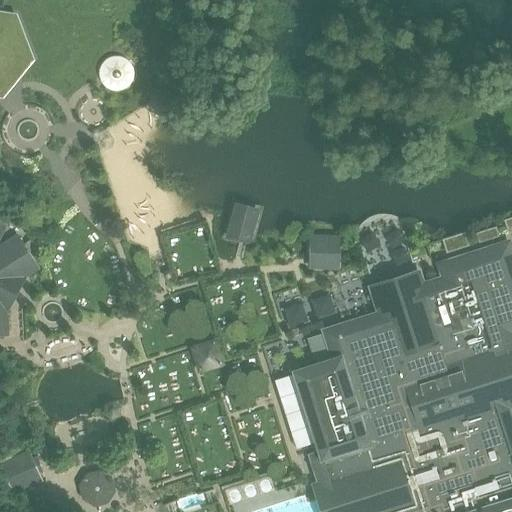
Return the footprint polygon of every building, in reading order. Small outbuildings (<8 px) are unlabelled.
[(0,97),(5,98),(36,60),(18,13),(0,10),(0,97)] [(255,213),(237,208),(230,234),(248,239),(255,213)] [(0,336),(9,336),(8,313),(26,278),(40,269),(37,263),(18,234),(0,244),(0,336)] [(311,270),(341,270),(342,236),(320,235),(311,235),(311,270)] [(511,511),(511,450),(498,407),(511,402),(511,370),(510,370),(509,370),(504,355),(497,356),(492,340),(511,333),(511,306),(495,253),(437,271),(441,284),(418,292),(409,265),(366,278),(379,319),(325,336),(334,364),(295,376),(302,395),(321,456),(311,459),(320,485),(328,511),(511,511)] [(30,454),(2,467),(13,492),(41,479),(38,471),(42,470),(37,460),(33,461),(30,454)] [(188,507),(189,511),(216,511),(212,499),(188,507)]
